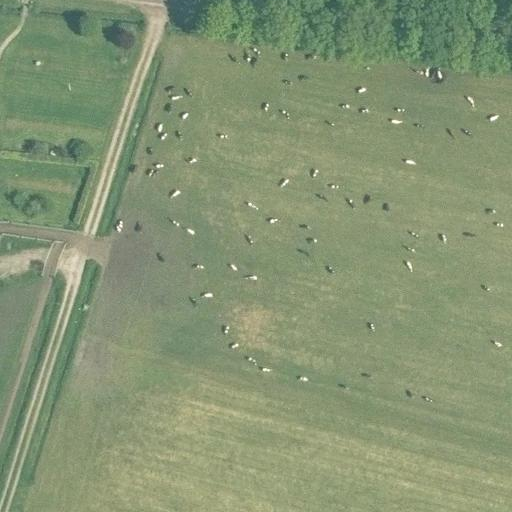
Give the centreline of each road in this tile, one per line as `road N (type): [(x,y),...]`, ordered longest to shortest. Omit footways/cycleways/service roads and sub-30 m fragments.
road 1 (unclassified): [(511,44),(164,0)]
road 2 (track): [(81,253),(1,511)]
road 3 (track): [(81,253),(164,0)]
